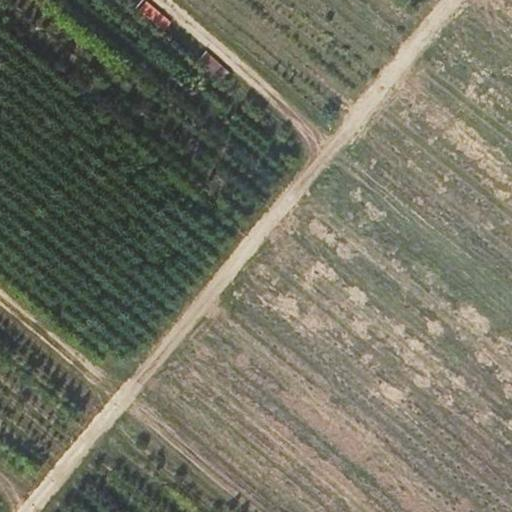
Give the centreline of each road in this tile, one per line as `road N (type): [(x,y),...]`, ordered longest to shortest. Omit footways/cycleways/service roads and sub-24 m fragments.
road 1 (track): [(116,399),(447,0)]
road 2 (track): [(511,306),(142,0)]
road 3 (track): [(0,303),(255,511)]
